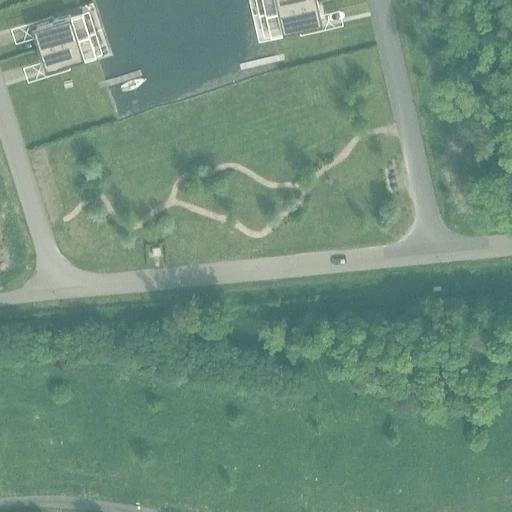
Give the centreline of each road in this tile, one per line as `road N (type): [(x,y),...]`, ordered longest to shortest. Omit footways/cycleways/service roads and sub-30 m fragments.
road 1 (residential): [(435,252),(54,287),(0,109)]
road 2 (residential): [(435,252),(382,0)]
